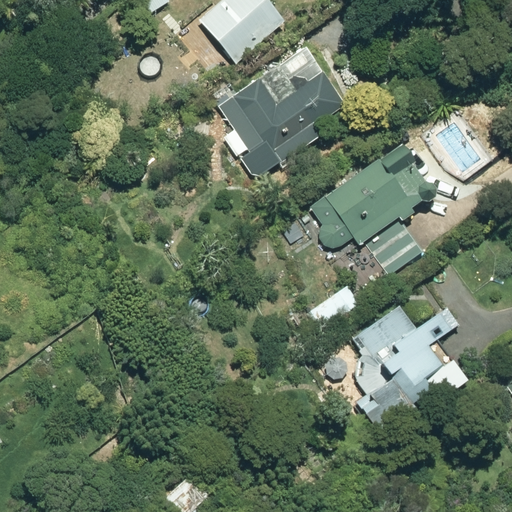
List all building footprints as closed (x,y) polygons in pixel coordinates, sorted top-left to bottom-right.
[(168,4),(165,0),(134,0),(146,18),(168,4)] [(194,45),(218,73),(279,24),(257,0),(220,0),(197,21),(208,34),(194,45)] [(241,161),(255,182),(277,166),(278,166),(322,136),(314,126),(340,108),(315,75),(290,93),(272,68),(215,109),(248,156),(241,161)] [(133,186),(147,175),(143,170),(155,161),(145,148),(118,168),(133,186)] [(361,243),(386,276),(418,253),(398,225),(409,218),(405,213),(416,206),(422,207),(429,200),(431,195),(427,187),(419,186),(406,167),(409,165),(396,148),(374,164),(373,162),(320,201),(354,248),(361,243)] [(307,313),(320,332),(356,308),(343,289),(307,313)] [(353,406),(370,430),(422,394),(417,386),(426,379),(441,400),(461,386),(432,345),(456,328),(443,311),(410,334),(394,311),(349,342),(359,358),(356,364),(354,371),(354,378),(357,385),(365,398),(353,406)] [(44,379),(32,388),(46,407),(58,398),(44,379)]
